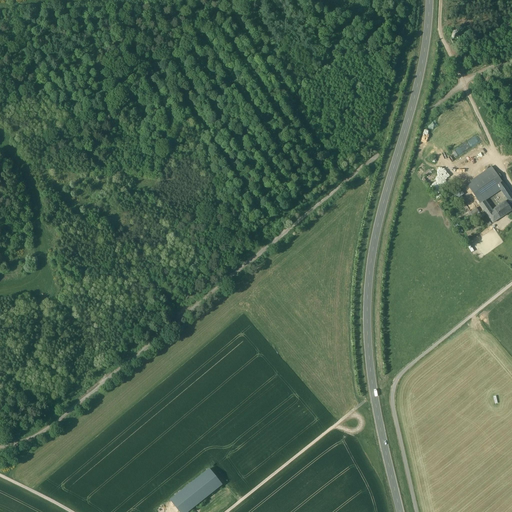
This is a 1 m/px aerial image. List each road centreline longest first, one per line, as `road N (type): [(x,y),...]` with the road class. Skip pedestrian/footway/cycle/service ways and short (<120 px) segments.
road 1 (track): [(416,0),(396,106),(375,158),(60,422),(0,449)]
road 2 (primary): [(401,511),(373,382),(368,287),(429,0)]
road 3 (track): [(511,283),(392,389),(416,511)]
road 4 (track): [(362,402),(227,511)]
